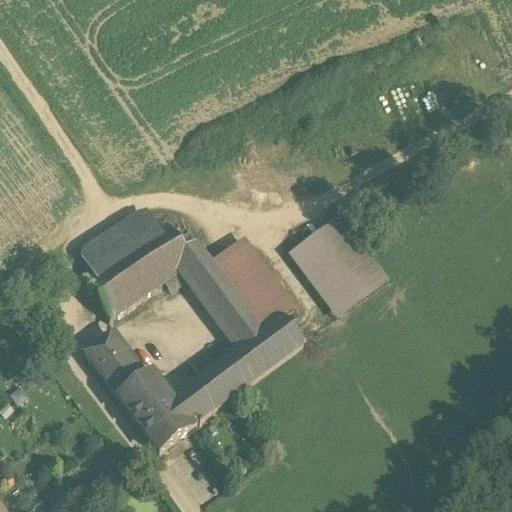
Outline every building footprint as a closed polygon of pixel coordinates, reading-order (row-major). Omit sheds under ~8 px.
[(275,14),(265,0),(232,0),(229,2),(247,31),(275,14)] [(144,220),(84,259),(95,277),(155,238),(144,220)] [(200,247),(181,220),(166,230),(184,257),(200,247)] [(333,327),(385,290),(342,229),(290,265),(333,327)] [(95,277),(83,285),(110,327),(182,277),(181,277),(191,270),(184,257),(166,230),(155,238),(95,277)] [(243,249),(212,271),(261,338),(282,323),(292,316),(243,249)] [(212,271),(204,262),(191,270),(181,277),(182,277),(236,349),(240,355),(261,338),(212,271)] [(235,358),(169,408),(190,435),(302,351),(282,323),(261,338),(240,355),(235,358)] [(143,385),(115,347),(105,342),(84,358),(118,404),(143,385)] [(236,349),(231,353),(235,358),(240,355),(236,349)] [(11,375),(2,383),(12,396),(21,388),(11,375)] [(169,408),(161,414),(151,400),(154,398),(155,400),(161,396),(149,381),(143,385),(118,404),(159,459),(190,435),(169,408)] [(23,391),(10,397),(17,410),(30,403),(23,391)]
